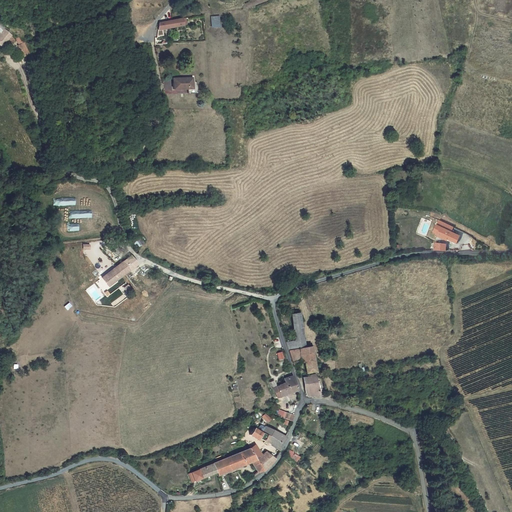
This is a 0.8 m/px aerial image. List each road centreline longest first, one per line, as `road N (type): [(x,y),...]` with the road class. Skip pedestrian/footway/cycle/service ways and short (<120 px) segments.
road 1 (unclassified): [(301,400),(271,464),(228,492),(165,497),(107,458),(0,488)]
road 2 (unclassified): [(511,252),(403,255),(272,299),(301,400)]
road 3 (unclassified): [(301,400),(352,408),(411,431),(427,511)]
